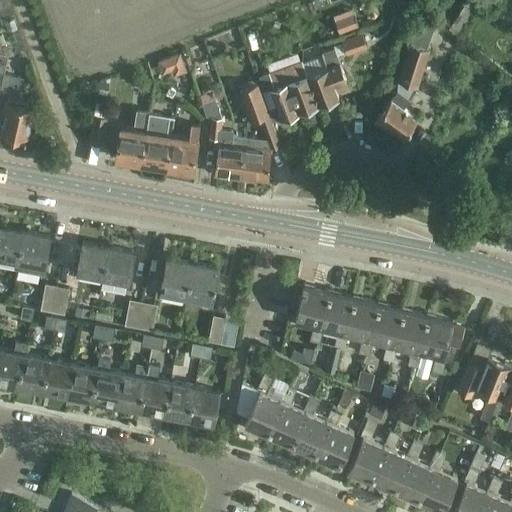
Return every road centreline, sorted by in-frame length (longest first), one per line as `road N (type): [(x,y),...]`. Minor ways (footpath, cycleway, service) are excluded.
road 1 (tertiary): [(266,221),(0,171)]
road 2 (residential): [(446,256),(436,225),(364,156),(340,153),(296,178),(266,221)]
road 3 (residential): [(23,425),(230,467)]
road 4 (tertiary): [(446,256),(266,221)]
road 5 (residential): [(230,467),(347,511)]
